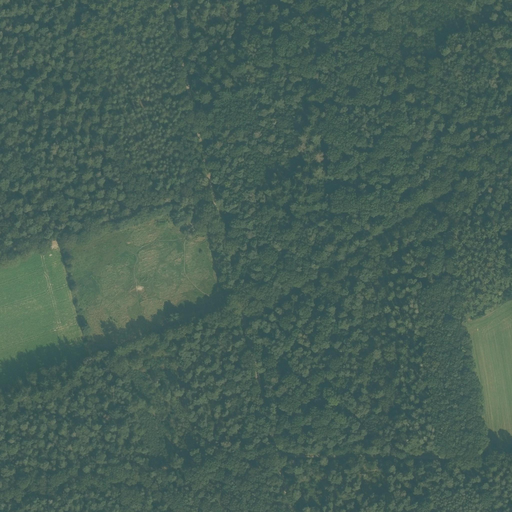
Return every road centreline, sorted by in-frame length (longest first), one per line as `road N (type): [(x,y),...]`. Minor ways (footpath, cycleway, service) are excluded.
road 1 (track): [(436,458),(406,220)]
road 2 (track): [(80,0),(75,51),(101,89),(129,215)]
road 3 (track): [(193,466),(0,490)]
road 4 (track): [(211,188),(167,0)]
road 5 (track): [(436,458),(276,457)]
road 6 (track): [(129,215),(0,260)]
road 7 (track): [(243,320),(211,188)]
